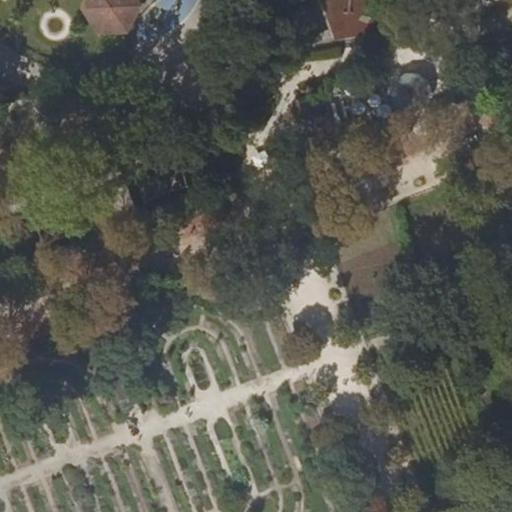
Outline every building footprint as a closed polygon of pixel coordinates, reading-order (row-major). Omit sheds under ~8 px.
[(91,0),(88,8),(101,30),(127,28),(139,6),(135,0),(91,0)] [(309,6),(276,17),(289,51),(322,40),(309,6)] [(397,79),(393,91),(397,103),(406,110),(419,110),(429,103),(433,91),(430,80),(420,72),(407,72),(397,79)] [(303,100),(294,103),(296,109),(290,110),(286,121),(289,130),(298,134),(318,128),(321,118),(319,109),(310,104),(305,106),(303,100)] [(61,208),(5,219),(23,267),(96,239),(141,222),(237,186),(236,178),(236,172),(237,167),(240,161),(245,155),(242,150),(236,152),(232,142),(239,139),(226,107),(224,105),(221,104),(218,105),(200,116),(201,118),(201,121),(199,124),(197,126),(172,141),(176,146),(125,181),(123,176),(102,186),(80,197),(82,201),(61,208)] [(72,149),(51,151),(54,171),(74,168),(72,149)] [(112,336),(96,343),(123,413),(140,406),(112,336)]
